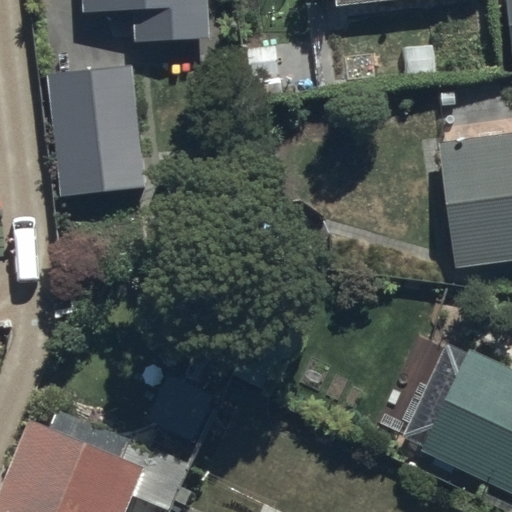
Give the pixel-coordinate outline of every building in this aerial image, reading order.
[(206,0),(86,0),(87,26),(138,25),(139,55),(209,53),(206,0)] [(331,0),(333,19),(457,7),(456,0),(331,0)] [(511,0),(503,0),(510,75),(511,74),(511,0)] [(136,71),(49,81),(62,210),(149,201),(136,71)] [(511,144),(438,153),(454,281),(511,274),(511,144)] [(511,380),(469,360),(422,464),(511,505),(511,380)] [(51,438),(31,431),(0,506),(0,511),(134,511),(147,482),(125,473),(135,451),(59,420),(51,438)]
